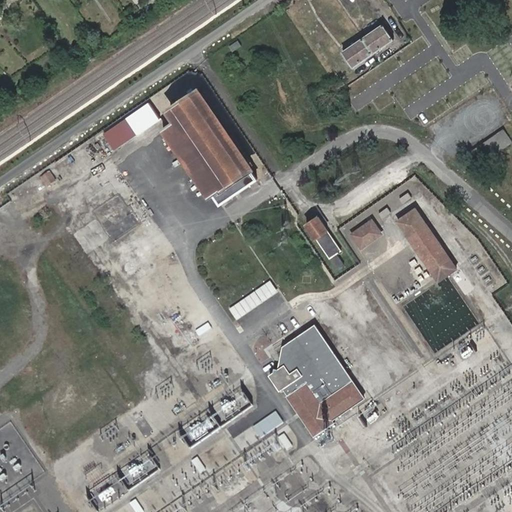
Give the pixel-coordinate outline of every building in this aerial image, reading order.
[(384,25),(344,53),(354,68),(395,40),(384,25)] [(438,71),(430,78),(434,83),(442,75),(438,71)] [(163,131),(190,169),(217,207),(260,178),(199,90),(172,109),(179,120),(163,131)] [(127,117),(104,134),(116,150),(139,133),(127,117)] [(511,141),(504,130),(472,151),(481,164),(511,143),(511,141)] [(50,171),(41,177),(48,187),(57,180),(50,171)] [(432,273),(450,261),(415,209),(398,221),(432,273)] [(319,216),(306,225),(337,269),(346,263),(338,252),(342,249),(319,216)] [(350,234),(362,250),(385,234),(373,218),(350,234)] [(457,271),(450,261),(432,273),(440,283),(457,271)] [(174,271),(167,275),(173,286),(180,282),(174,271)] [(366,401),(316,327),(283,349),(279,372),(275,370),(275,374),(270,378),(281,394),(284,391),(289,398),(287,399),(315,440),(336,426),(334,423),(366,401)] [(220,408),(223,412),(217,417),(211,410),(180,434),(192,449),(253,402),(243,390),(220,408)] [(276,413),(254,427),(260,438),(283,423),(276,413)] [(293,446),(284,434),(278,438),(287,450),(293,446)] [(239,436),(235,438),(240,450),(245,448),(239,436)] [(207,470),(198,457),(191,462),(200,475),(207,470)] [(98,511),(129,490),(119,475),(88,496),(98,511)] [(144,511),(136,499),(129,503),(135,511),(144,511)]
